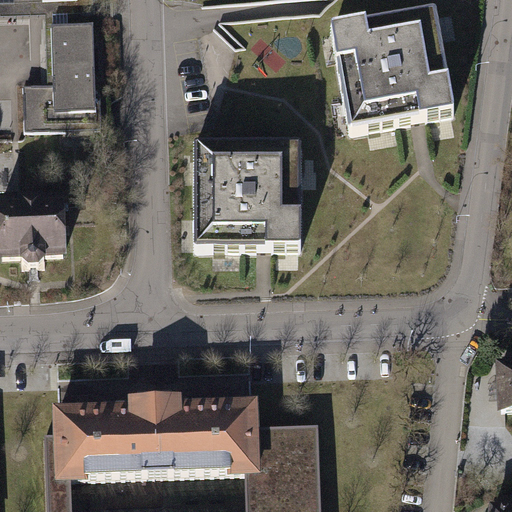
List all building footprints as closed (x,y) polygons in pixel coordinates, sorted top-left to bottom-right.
[(0,0),(0,18),(78,16),(77,0),(0,0)] [(443,12),(444,37),(457,37),(455,12),(443,12)] [(433,18),(330,36),(347,137),(451,119),(433,18)] [(93,30),(49,32),(51,90),(21,91),(23,138),(61,137),(61,123),(95,122),(93,30)] [(296,252),(295,150),(191,150),(192,253),(296,252)] [(73,210),(1,211),(3,278),(74,276),(73,210)] [(511,363),(499,364),(501,417),(511,416),(511,363)] [(257,408),(155,411),(59,413),(61,490),(65,490),(243,485),(260,485),(258,435),(257,408)] [(61,490),(50,490),(50,511),(315,511),(313,433),(258,435),(260,485),(243,485),(244,511),(65,511),(65,490),(61,490)]
